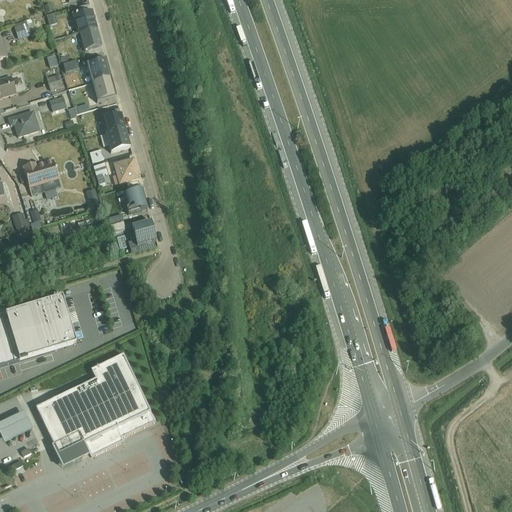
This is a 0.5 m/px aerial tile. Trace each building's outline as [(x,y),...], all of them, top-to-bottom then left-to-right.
[(74,16),(78,32),(95,28),(90,12),(74,16)] [(47,16),(49,26),(57,24),(54,14),(47,16)] [(14,27),(17,38),(35,34),(32,22),(14,27)] [(78,32),(83,49),(100,45),(95,28),(78,32)] [(4,38),(0,38),(0,61),(10,59),(4,38)] [(54,57),(48,59),(50,68),(57,66),(54,57)] [(88,66),(93,83),(109,78),(104,61),(88,66)] [(76,63),(63,66),(65,73),(77,70),(76,63)] [(59,77),(47,80),(50,90),(62,86),(59,77)] [(93,83),(99,100),(114,95),(109,78),(93,83)] [(12,79),(0,82),(0,98),(17,94),(12,79)] [(51,104),(53,112),(66,108),(63,100),(51,104)] [(87,105),(75,109),(77,115),(89,112),(87,105)] [(34,113),(8,121),(10,128),(14,127),(18,138),(39,132),(34,113)] [(122,115),(105,120),(109,133),(126,128),(122,115)] [(132,146),(126,128),(109,133),(106,134),(112,152),(132,146)] [(90,155),(92,164),(103,160),(100,152),(90,155)] [(134,160),(114,165),(119,186),(139,181),(134,160)] [(36,164),(22,168),(30,197),(62,188),(54,162),(37,167),(36,164)] [(105,162),(93,165),(95,176),(107,173),(105,162)] [(96,184),(104,186),(107,178),(99,176),(96,184)] [(96,189),(86,191),(89,206),(99,205),(96,189)] [(125,195),(130,214),(147,209),(142,190),(125,195)] [(36,208),(28,211),(33,222),(41,219),(36,208)] [(17,232),(28,228),(23,212),(12,216),(17,232)] [(112,225),(123,222),(120,214),(110,217),(112,225)] [(151,222),(132,227),(137,245),(156,240),(151,222)] [(61,300),(0,318),(0,368),(75,347),(61,300)] [(122,351),(116,354),(119,360),(125,357),(122,351)] [(99,387),(40,415),(66,470),(156,427),(124,361),(94,375),(99,387)] [(33,436),(24,417),(0,428),(0,439),(3,445),(5,449),(33,436)] [(29,450),(22,453),(24,458),(31,455),(29,450)] [(109,479),(103,481),(99,471),(90,476),(94,485),(88,488),(93,498),(113,489),(109,479)]
